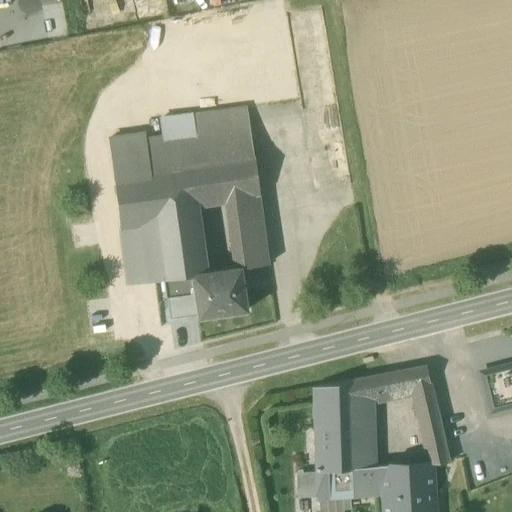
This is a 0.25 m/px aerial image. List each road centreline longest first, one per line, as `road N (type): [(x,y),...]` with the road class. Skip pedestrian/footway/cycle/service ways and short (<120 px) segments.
road 1 (tertiary): [(0,433),(511,302)]
road 2 (track): [(224,376),(252,511)]
